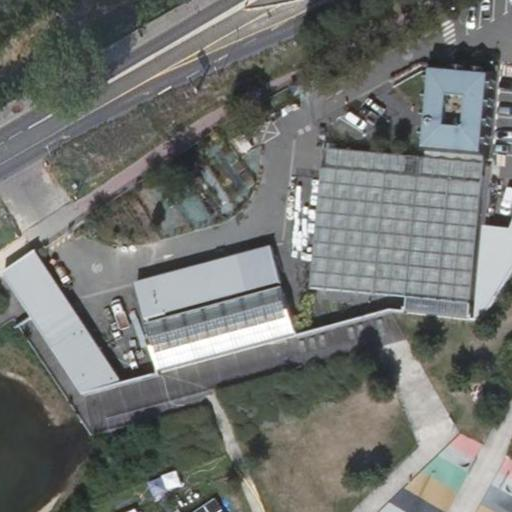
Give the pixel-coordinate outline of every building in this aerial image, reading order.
[(425,157),(483,161),(484,153),(487,153),(494,68),(455,65),(454,74),(432,73),(425,157)] [(310,86),(306,78),(291,86),(295,94),(310,86)] [(308,292),(395,298),(394,312),(481,321),(482,303),(475,303),(483,161),(425,157),(322,148),(308,292)] [(511,230),(486,228),(482,303),(481,321),(485,322),(511,278),(511,230)] [(281,284),(272,248),(158,278),(169,314),(281,284)] [(62,347),(88,329),(39,253),(6,275),(32,316),(34,314),(49,336),(47,337),(56,351),(62,347)] [(169,314),(158,278),(137,285),(148,320),(169,314)] [(149,325),(163,375),(299,337),(285,288),(149,325)] [(88,329),(62,347),(85,382),(79,386),(86,397),(126,385),(88,329)]
